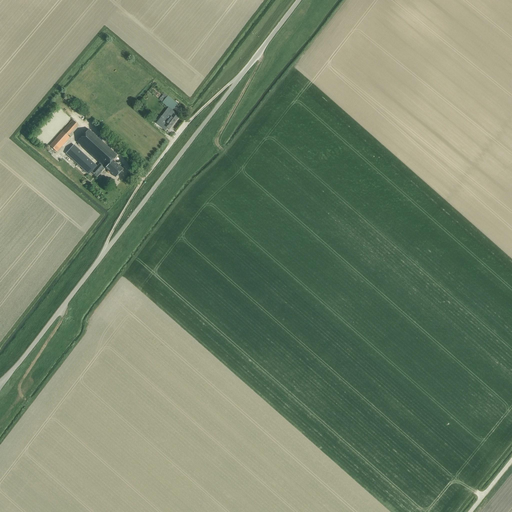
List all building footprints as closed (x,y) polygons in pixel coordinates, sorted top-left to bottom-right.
[(172,111),(177,104),(165,94),(160,100),(172,111)] [(159,121),(157,124),(163,128),(165,126),(169,129),(178,118),(172,113),(171,115),(172,116),(167,122),(165,120),(162,123),(159,121)] [(72,121),(49,146),(55,151),(68,136),(78,125),(73,120),(72,121)] [(88,129),(77,142),(100,164),(94,169),(98,173),(103,167),(108,171),(107,172),(109,174),(110,173),(115,177),(122,169),(112,160),(117,156),(88,129)] [(66,154),(74,161),(73,162),(75,163),(76,162),(88,174),(96,166),(73,146),(66,154)]
